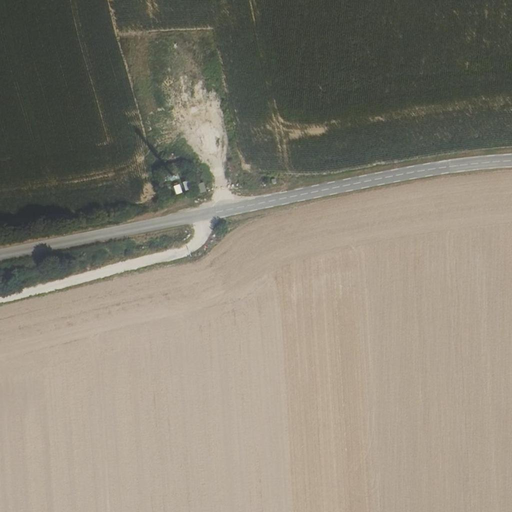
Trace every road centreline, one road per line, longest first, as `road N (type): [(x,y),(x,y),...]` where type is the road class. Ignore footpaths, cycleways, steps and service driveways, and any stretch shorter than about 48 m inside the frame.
road 1 (tertiary): [(511,160),(0,254)]
road 2 (track): [(0,300),(187,250),(208,213)]
